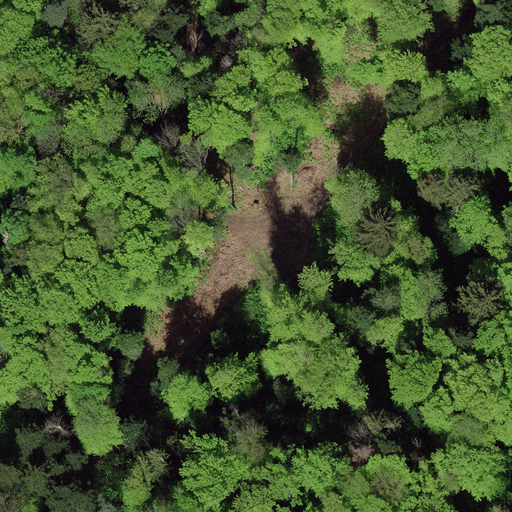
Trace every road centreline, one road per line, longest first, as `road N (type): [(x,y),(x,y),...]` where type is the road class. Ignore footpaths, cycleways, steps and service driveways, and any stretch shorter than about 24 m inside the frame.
road 1 (track): [(480,0),(205,356)]
road 2 (track): [(76,511),(90,483),(205,356)]
